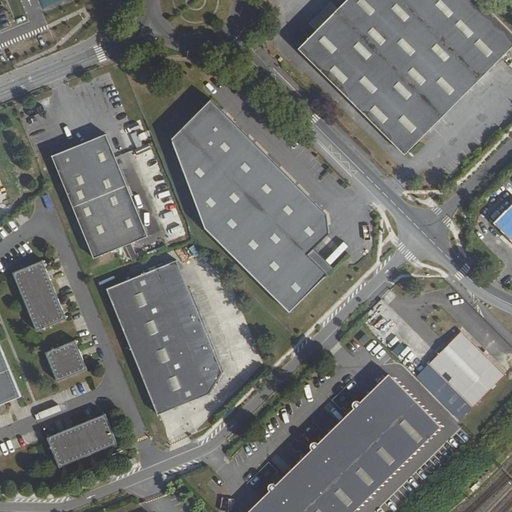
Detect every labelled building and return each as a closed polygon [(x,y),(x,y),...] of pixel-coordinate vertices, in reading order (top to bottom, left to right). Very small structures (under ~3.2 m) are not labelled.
[(511,29),(483,0),(345,0),(298,47),(404,153),(511,44),(511,29)] [(329,217),(213,102),(174,142),(209,230),(294,314),(330,276),(311,257),(332,235),(329,217)] [(54,157),(94,257),(149,235),(109,135),(54,157)] [(511,201),(494,220),(511,238),(511,201)] [(14,273),(38,332),(68,320),(45,261),(14,273)] [(179,261),(108,289),(159,414),(211,395),(224,373),(179,261)] [(428,362),(471,405),(504,372),(460,329),(428,362)] [(46,353),(59,383),(89,371),(76,341),(46,353)] [(0,406),(22,398),(0,344),(0,406)] [(356,410),(320,444),(318,442),(317,442),(315,441),(314,441),(313,441),(312,442),(368,496),(441,424),(392,374),(363,402),(361,400),(359,399),(358,399),(357,399),(354,400),(353,401),(352,403),(352,405),(354,407),(356,410)] [(106,415),(48,439),(60,469),(118,445),(106,415)] [(271,493),(251,511),(352,511),(368,496),(312,442),(310,443),(310,445),(310,447),(310,449),(311,449),(314,452),(278,487),(275,484),(273,483),(271,483),(270,484),(268,485),(267,487),(267,489),(268,491),(271,493)]
